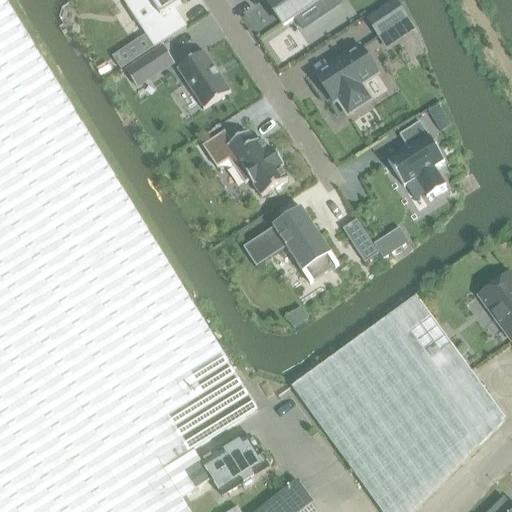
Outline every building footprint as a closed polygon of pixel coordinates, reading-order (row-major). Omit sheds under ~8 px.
[(0,0),(0,511),(187,511),(181,500),(211,482),(201,466),(193,452),(186,456),(163,421),(187,406),(173,384),(220,355),(0,0)] [(120,0),(121,0),(124,0),(127,4),(130,7),(133,8),(142,10),(144,9),(146,8),(148,11),(153,19),(151,21),(141,27),(155,49),(186,28),(174,9),(179,6),(181,5),(177,0),(120,0)] [(269,0),(266,2),(283,28),(295,20),(303,31),(341,5),(337,0),(269,0)] [(393,0),(366,18),(378,36),(405,19),(393,0)] [(138,65),(127,72),(137,89),(138,88),(173,65),(163,49),(160,50),(138,65)] [(359,49),(316,77),(334,105),(338,102),(348,117),(371,102),(361,87),(377,76),(359,49)] [(205,54),(177,71),(203,112),(231,94),(205,54)] [(106,64),(96,70),(101,78),(111,72),(106,64)] [(438,107),(428,114),(441,134),(451,128),(438,107)] [(388,161),(387,162),(404,189),(405,188),(404,188),(416,181),(426,198),(426,199),(446,187),(445,186),(434,169),(445,163),(420,122),(399,135),(408,149),(388,162),(388,161)] [(224,134),(203,148),(217,169),(229,161),(245,185),(250,182),(261,199),(288,181),(280,169),(284,167),(273,150),(269,153),(261,141),(255,145),(248,135),(232,145),(224,134)] [(355,189),(348,194),(354,201),(366,192),(355,178),(350,183),(355,189)] [(295,198),(279,209),(285,218),(301,207),(295,198)] [(274,229),(245,248),(257,268),(287,249),(303,273),(311,285),(339,267),(331,255),(302,209),(273,228),(274,229)] [(354,225),(341,233),(362,266),(375,258),(354,225)] [(399,230),(372,247),(377,255),(382,262),(409,245),(399,230)] [(511,343),(511,342),(511,278),(510,275),(479,298),(511,343)] [(416,298),(290,389),(379,511),(415,511),(505,421),(416,298)] [(206,444),(240,422),(257,412),(220,355),(173,384),(187,406),(163,421),(186,456),(206,444)] [(249,437),(201,466),(211,482),(213,485),(221,499),(270,470),(269,468),(271,463),(267,456),(261,455),(260,453),(259,454),(249,437)] [(316,511),(296,483),(258,511),(316,511)] [(511,511),(511,507),(504,499),(491,511),(511,511)]
